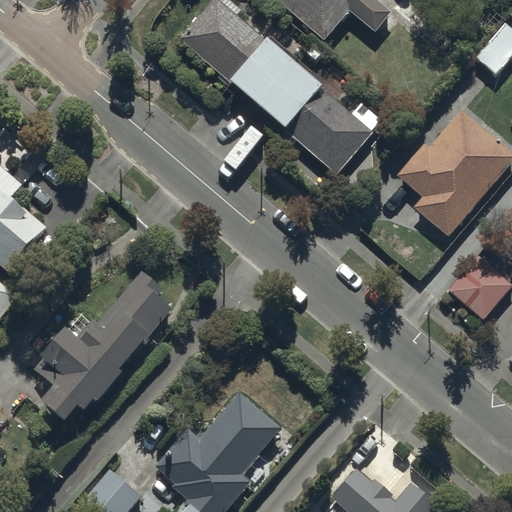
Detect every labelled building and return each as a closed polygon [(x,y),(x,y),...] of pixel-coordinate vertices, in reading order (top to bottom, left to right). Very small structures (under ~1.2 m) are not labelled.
[(361,102),(352,113),(323,88),(323,87),(267,37),(264,39),(237,15),(241,11),(229,0),(211,0),(177,39),(228,83),(231,80),(337,173),(373,132),(372,131),(381,120),(361,102)] [(275,0),(324,42),(350,11),(375,33),(391,14),(374,0),(275,0)] [(456,33),(417,0),(396,0),(392,6),(442,49),(456,33)] [(511,53),(511,28),(505,22),(473,56),(493,74),(511,53)] [(511,158),(511,152),(459,109),(429,146),(427,144),(399,178),(422,197),(413,208),(447,236),(511,158)] [(0,316),(16,297),(0,283),(0,266),(7,272),(47,225),(12,196),(22,185),(0,166),(0,316)] [(483,319),(511,285),(475,255),(447,289),(483,319)] [(50,386),(38,400),(64,422),(78,405),(83,410),(93,398),(97,401),(123,371),(120,368),(172,308),(156,295),(162,288),(143,271),(95,326),(90,322),(78,337),(65,326),(39,356),(46,361),(35,373),(50,386)] [(280,427),(237,393),(199,439),(186,429),(155,468),(173,482),(170,486),(188,500),(186,502),(189,505),(183,511),(226,511),(251,481),(242,474),(280,427)] [(128,511),(141,497),(107,469),(81,501),(95,511),(128,511)] [(444,511),(446,510),(409,483),(396,501),(392,498),(394,495),(374,480),(372,482),(356,470),(333,500),(348,511),(444,511)]
